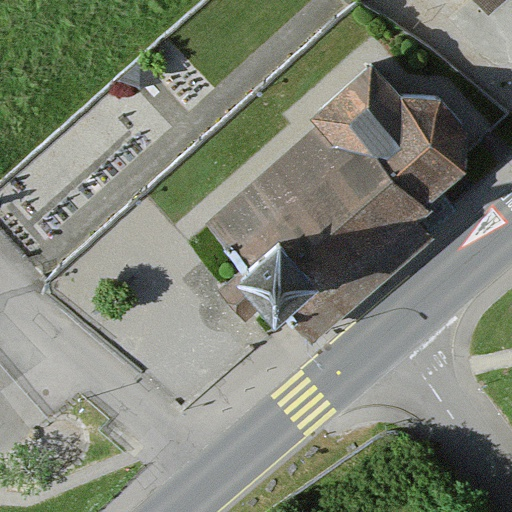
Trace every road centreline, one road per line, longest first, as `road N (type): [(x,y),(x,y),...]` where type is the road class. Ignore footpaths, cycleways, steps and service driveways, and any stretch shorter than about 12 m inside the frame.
road 1 (secondary): [(183,511),(395,328)]
road 2 (residential): [(511,495),(395,328)]
road 3 (secondary): [(395,328),(511,227)]
